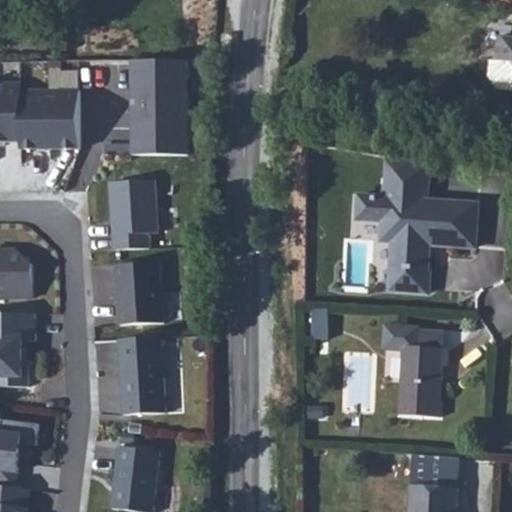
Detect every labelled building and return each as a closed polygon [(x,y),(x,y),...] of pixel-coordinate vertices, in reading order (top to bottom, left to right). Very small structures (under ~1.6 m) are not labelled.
[(511,38),(501,38),(498,61),(509,63),(511,66),(511,38)] [(511,66),(509,63),(498,61),(491,61),(490,78),(499,89),(511,90),(511,66)] [(336,88),(338,72),(316,70),(314,86),(336,88)] [(15,85),(0,84),(0,143),(23,143),(23,92),(15,92),(15,85)] [(43,92),(23,92),(23,143),(23,150),(52,150),(52,100),(43,100),(43,92)] [(60,100),(52,100),(52,150),(82,150),(82,92),(60,92),(60,100)] [(433,164),(389,157),(386,198),(378,198),(377,217),(388,217),(387,242),(394,243),(393,269),(396,270),(395,291),(431,294),(432,271),(430,271),(431,245),(430,244),(435,240),(440,246),(477,248),(480,205),(430,201),(433,164)] [(157,181),(113,184),(116,251),(151,249),(151,234),(160,234),(157,181)] [(0,298),(36,298),(36,266),(19,250),(0,250),(0,298)] [(120,266),(122,327),(167,327),(166,265),(120,266)] [(38,342),(38,314),(0,314),(0,387),(30,388),(30,361),(25,361),(25,342),(38,342)] [(385,350),(404,351),(404,347),(419,348),(421,328),(386,325),(385,350)] [(164,339),(121,341),(122,357),(126,363),(127,386),(123,386),(125,416),(168,414),(164,339)] [(444,367),(449,367),(450,350),(419,348),(404,347),(404,351),(400,415),(441,418),(442,390),(439,390),(439,384),(443,381),(444,367)] [(0,431),(0,472),(26,476),(31,435),(0,431)] [(155,511),(163,452),(121,447),(114,509),(135,511),(155,511)] [(0,511),(26,511),(29,490),(0,486),(0,511)] [(459,511),(461,489),(413,486),(410,511),(459,511)]
